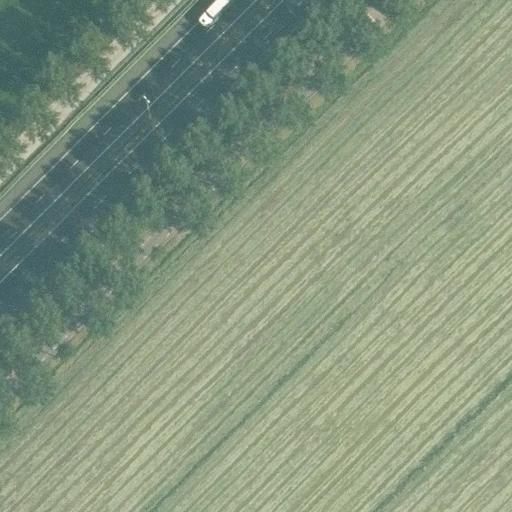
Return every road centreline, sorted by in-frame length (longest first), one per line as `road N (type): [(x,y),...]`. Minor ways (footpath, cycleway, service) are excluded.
road 1 (unclassified): [(0,394),(395,0)]
road 2 (motorway): [(0,305),(311,0)]
road 3 (motorway): [(238,0),(0,239)]
road 4 (unclassified): [(0,170),(170,0)]
